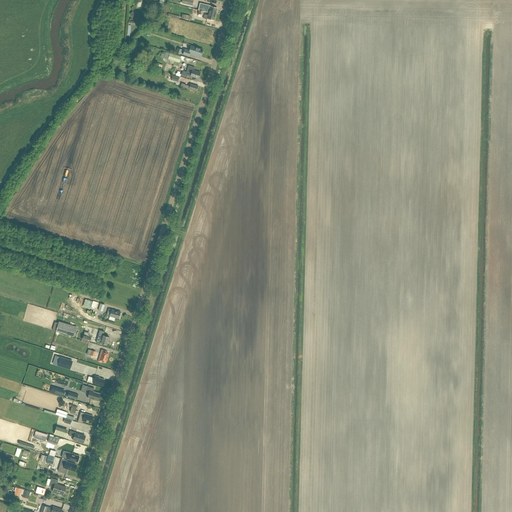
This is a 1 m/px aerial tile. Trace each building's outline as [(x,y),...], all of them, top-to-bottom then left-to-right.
[(210,6),(200,3),(198,10),(203,11),(208,12),(215,14),(217,8),(210,6)] [(201,57),(203,49),(191,46),(189,50),(184,49),(183,55),(188,56),(190,53),(201,57)] [(179,63),(181,56),(169,53),(167,59),(179,63)] [(200,73),(197,72),(197,71),(194,70),(195,67),(188,65),(186,72),(183,71),(182,75),(186,76),(187,75),(196,78),(198,79),(199,77),(200,73)] [(189,89),(196,92),(198,86),(190,84),(190,86),(182,84),(181,87),(189,90),(189,89)] [(118,319),(120,312),(109,309),(107,315),(110,316),(109,319),(114,321),(115,318),(118,319)] [(56,331),(74,337),(76,329),(59,323),(56,331)] [(107,345),(109,337),(103,335),(105,332),(100,331),(99,336),(97,341),(101,343),(107,345)] [(105,362),(108,353),(106,353),(107,352),(102,350),(98,361),(101,362),(101,361),(105,362)] [(58,365),(70,369),(73,361),(60,357),(58,365)] [(99,378),(99,377),(95,376),(94,378),(89,377),(87,381),(93,383),(93,382),(102,385),(104,380),(99,378)] [(89,394),(87,398),(98,401),(100,394),(93,392),(94,389),(88,386),(86,393),(89,394)] [(52,388),(51,392),(64,396),(65,392),(52,388)] [(65,418),(67,413),(57,409),(55,414),(65,418)] [(81,412),(78,422),(82,423),(83,421),(91,423),(93,416),(81,412)] [(55,434),(67,438),(69,430),(58,426),(55,434)] [(36,431),(35,435),(42,437),(41,440),(46,441),(48,435),(36,431)] [(83,443),(86,436),(75,433),(75,432),(71,431),(69,435),(74,437),(73,440),(83,443)] [(57,443),(59,438),(50,435),(48,441),(57,443)] [(77,462),(79,456),(75,455),(75,454),(69,452),(67,459),(77,462)] [(52,464),(54,457),(49,455),(48,455),(46,462),(52,464)] [(76,465),(66,462),(65,465),(61,463),(58,471),(66,473),(67,468),(74,471),(76,465)] [(63,494),(65,487),(57,484),(58,480),(51,478),(49,486),(54,487),(53,491),(63,494)]
